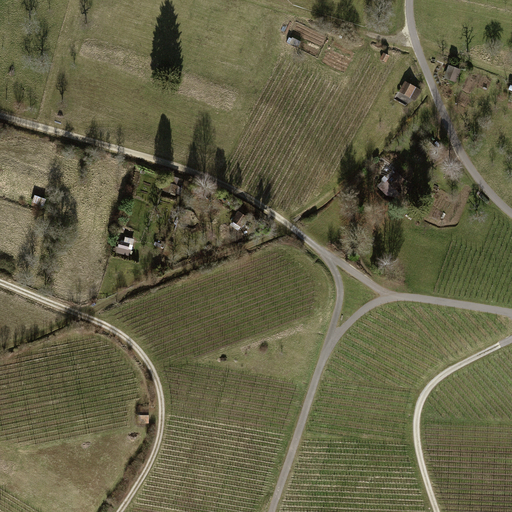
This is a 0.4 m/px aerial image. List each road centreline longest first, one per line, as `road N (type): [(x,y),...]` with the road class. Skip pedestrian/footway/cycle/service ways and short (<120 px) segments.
road 1 (track): [(0,114),(187,169),(293,227),(325,253),(339,280),(324,355)]
road 2 (track): [(511,313),(399,296),(350,321),(324,355),(272,511)]
road 3 (track): [(0,281),(114,329),(151,368),(162,409),(158,442),(120,511)]
road 4 (track): [(511,75),(260,0)]
road 5 (track): [(410,0),(415,40),(460,149),(511,213)]
road 6 (track): [(511,338),(449,370),(423,396),(417,430),(437,511)]
